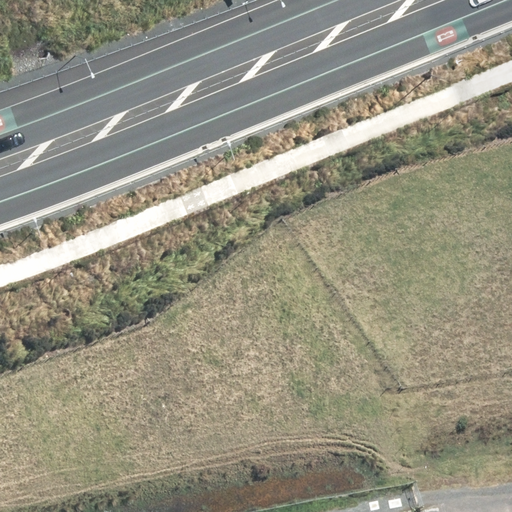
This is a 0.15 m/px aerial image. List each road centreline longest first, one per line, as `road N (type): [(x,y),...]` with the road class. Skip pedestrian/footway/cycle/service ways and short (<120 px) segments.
road 1 (primary): [(487,0),(0,188)]
road 2 (primary): [(0,121),(317,0)]
road 3 (track): [(379,511),(511,487)]
